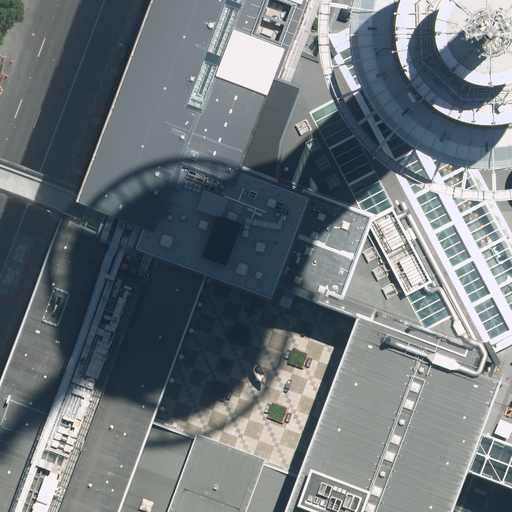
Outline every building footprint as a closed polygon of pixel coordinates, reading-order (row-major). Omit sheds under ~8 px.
[(456,511),(470,476),(483,439),(510,372),(471,358),(475,350),(493,356),(441,259),(401,184),(362,112),(323,40),(313,31),(324,0),(168,0),(96,191),(124,201),(115,227),(86,216),(65,277),(46,328),(28,377),(0,450),(0,511),(456,511)] [(511,0),(356,0),(355,4),(354,16),(353,28),(353,40),(355,52),(357,63),(361,75),(366,86),(371,97),(378,107),(385,116),(394,125),(403,133),(413,140),(423,146),(434,152),(445,156),(457,159),(469,161),(481,163),(493,163),(508,161),(511,160),(511,0)] [(493,356),(511,345),(511,235),(388,5),(323,40),(362,112),(401,184),(441,259),(493,356)] [(0,155),(0,184),(86,216),(115,227),(124,201),(96,191),(0,155)] [(511,449),(483,439),(470,476),(502,488),(511,491),(511,449)]
